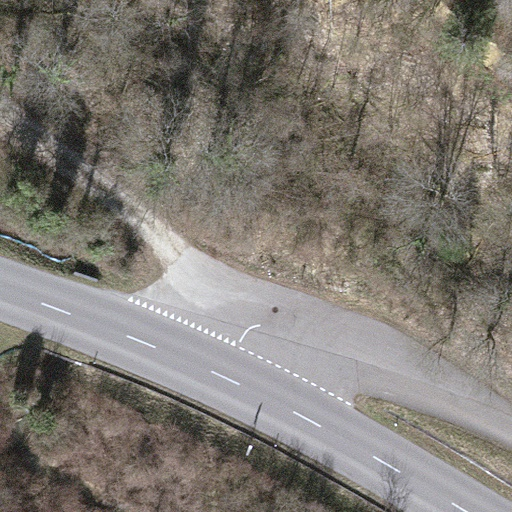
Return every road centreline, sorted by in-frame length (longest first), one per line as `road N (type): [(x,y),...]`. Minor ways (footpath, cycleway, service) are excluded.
road 1 (secondary): [(0,287),(214,369),(469,511)]
road 2 (track): [(351,333),(0,66)]
